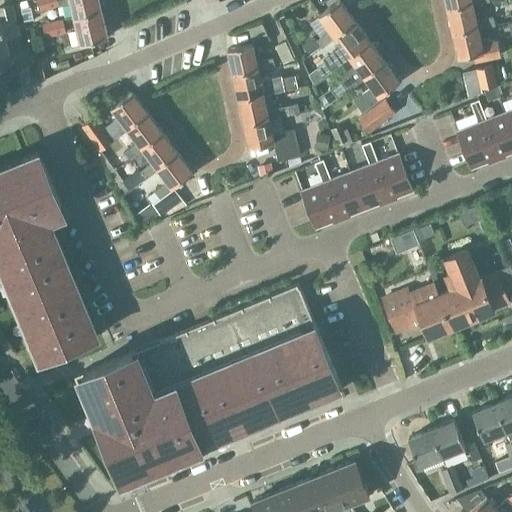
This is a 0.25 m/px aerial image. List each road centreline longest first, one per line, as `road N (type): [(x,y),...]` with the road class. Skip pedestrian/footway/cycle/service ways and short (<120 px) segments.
road 1 (residential): [(328,241),(147,314),(128,313),(43,97)]
road 2 (residential): [(214,28),(239,139),(223,164),(193,157),(128,66)]
road 3 (residential): [(132,511),(363,419)]
road 4 (residential): [(511,169),(328,241)]
road 5 (residential): [(436,0),(445,58),(420,74),(401,66),(353,0)]
road 6 (residential): [(394,407),(328,241)]
road 7 (residential): [(98,511),(0,372)]
road 8 (residential): [(394,407),(511,360)]
